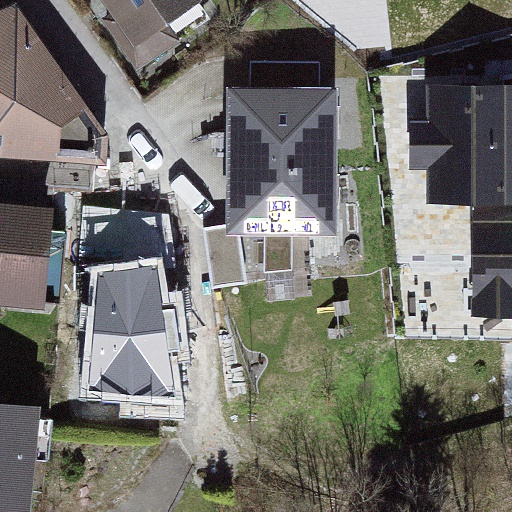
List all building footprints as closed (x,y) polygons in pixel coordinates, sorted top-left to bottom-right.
[(106,0),(138,44),(200,0),(106,0)] [(0,21),(0,162),(63,161),(62,131),(88,114),(20,14),(0,21)] [(511,87),(427,88),(427,204),(471,204),(471,301),(511,300),(511,87)] [(337,91),(227,90),(226,236),(336,237),(337,91)] [(0,204),(0,306),(48,309),(55,208),(0,204)] [(153,266),(101,273),(92,386),(172,389),(153,266)] [(31,511),(42,407),(0,403),(0,511),(31,511)]
